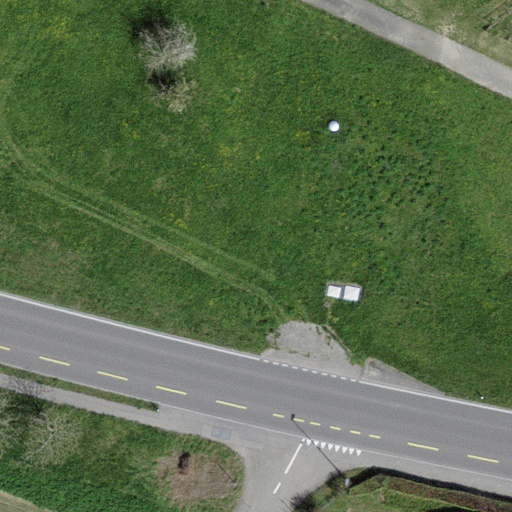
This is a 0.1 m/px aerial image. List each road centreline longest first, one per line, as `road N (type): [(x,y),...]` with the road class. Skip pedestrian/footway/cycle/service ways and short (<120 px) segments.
road 1 (primary): [(511,440),(313,402),(0,326)]
road 2 (track): [(511,82),(340,0)]
road 3 (track): [(257,511),(302,456),(313,402)]
